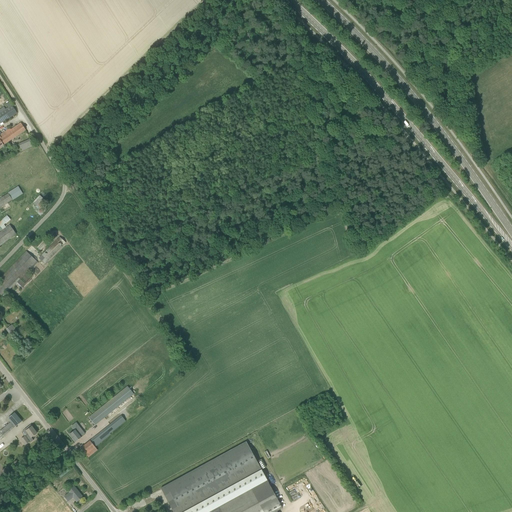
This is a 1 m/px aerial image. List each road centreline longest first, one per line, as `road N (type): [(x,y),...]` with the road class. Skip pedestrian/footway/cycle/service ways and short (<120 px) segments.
road 1 (primary): [(287,0),(388,102),(511,249)]
road 2 (primary): [(511,231),(404,88),(319,0)]
road 3 (track): [(432,0),(483,163),(511,204)]
road 4 (unclassified): [(0,265),(64,189),(14,99)]
road 5 (unclassified): [(116,511),(0,362)]
